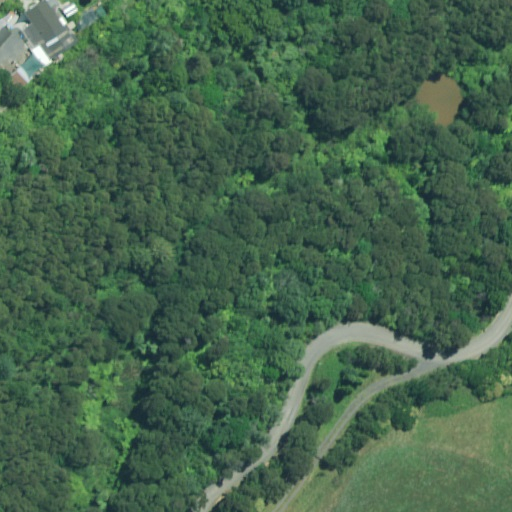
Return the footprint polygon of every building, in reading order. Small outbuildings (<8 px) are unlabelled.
[(71,45),(41,0),(22,14),(30,26),(26,28),(48,61),(71,45)] [(100,18),(93,7),(75,19),(82,30),(100,18)] [(0,27),(0,48),(10,35),(0,27)] [(45,71),(34,58),(26,65),(38,77),(45,71)] [(29,79),(15,68),(8,77),(21,88),(29,79)]
